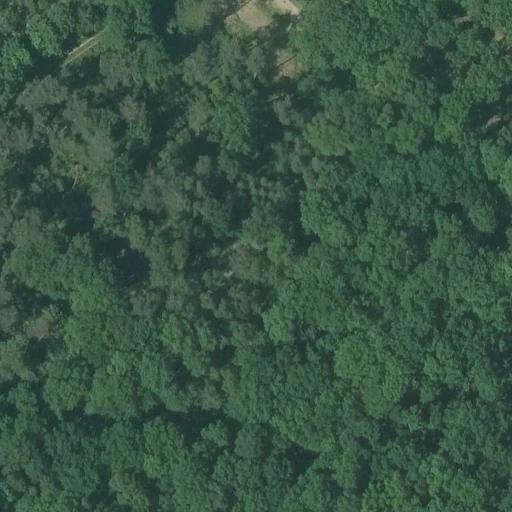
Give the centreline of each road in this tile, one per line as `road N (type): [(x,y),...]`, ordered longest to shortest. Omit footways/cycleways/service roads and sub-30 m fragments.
road 1 (track): [(511,203),(362,75),(295,0)]
road 2 (track): [(162,0),(0,107)]
